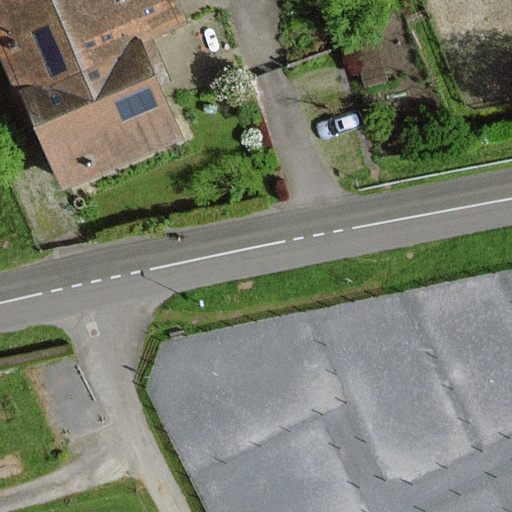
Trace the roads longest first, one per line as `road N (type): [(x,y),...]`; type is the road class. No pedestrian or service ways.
road 1 (tertiary): [(511,202),(0,305)]
road 2 (track): [(68,289),(179,511)]
road 3 (track): [(147,447),(0,500)]
